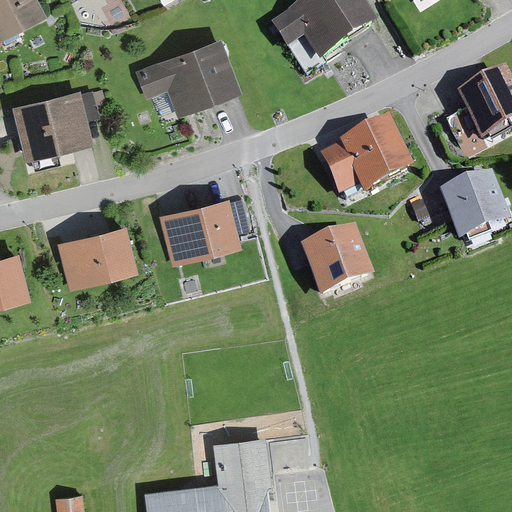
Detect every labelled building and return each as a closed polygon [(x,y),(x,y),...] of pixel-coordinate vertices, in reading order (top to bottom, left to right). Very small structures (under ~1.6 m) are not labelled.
[(48,16),(39,0),(0,0),(0,40),(0,41),(48,16)] [(377,24),(360,0),(312,0),(271,27),(288,52),(304,41),(318,62),(377,24)] [(222,37),(134,70),(145,100),(170,91),(179,116),(226,99),(243,92),(222,37)] [(511,126),(511,79),(507,71),(458,97),(482,142),(511,126)] [(81,90),(14,106),(27,161),(81,148),(95,145),(81,90)] [(390,122),(319,157),(339,197),(360,187),(365,196),(415,172),(390,122)] [(492,175),(440,196),(459,243),(511,222),(492,175)] [(228,195),(159,214),(173,265),(242,246),(228,195)] [(127,224),(58,241),(71,291),(140,274),(127,224)] [(356,229),(301,251),(321,299),(375,278),(356,229)] [(18,251),(0,255),(0,309),(31,301),(18,251)] [(149,511),(271,511),(269,490),(274,490),(267,436),(214,443),(220,484),(147,493),(149,511)] [(85,511),(82,495),(56,499),(57,511),(85,511)]
